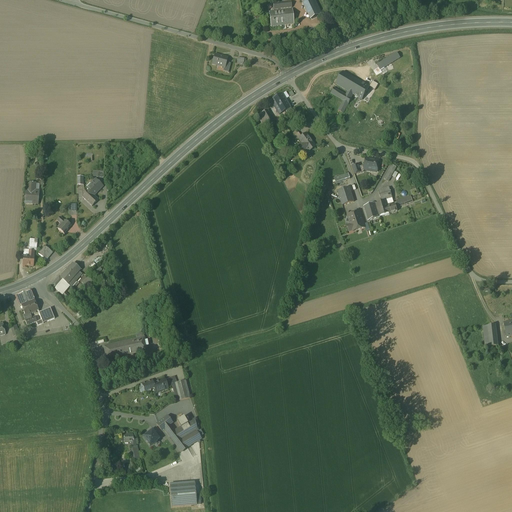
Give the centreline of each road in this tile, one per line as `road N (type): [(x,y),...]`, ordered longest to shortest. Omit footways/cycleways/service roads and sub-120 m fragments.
road 1 (unclassified): [(287,75),(338,147),(415,163),(471,275),(511,282)]
road 2 (secondary): [(287,75),(221,120),(34,279)]
road 3 (residential): [(34,279),(89,342),(103,410),(88,511)]
road 4 (unclassified): [(74,4),(275,59),(287,75)]
road 5 (track): [(167,166),(139,142),(0,142)]
road 6 (secondary): [(511,22),(427,27),(349,47)]
